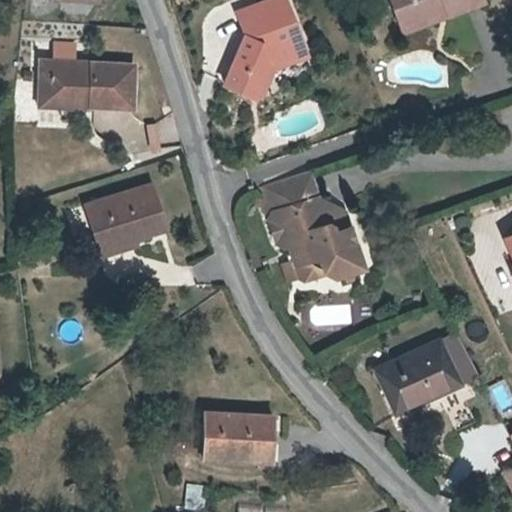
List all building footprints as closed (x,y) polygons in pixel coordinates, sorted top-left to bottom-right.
[(285,0),(264,0),(236,12),(245,34),(225,83),(254,96),(259,85),(266,82),(271,68),(302,56),(288,21),(293,19),(285,0)] [(442,2),(445,11),(472,0),(390,0),(398,20),(442,2)] [(402,28),(445,11),(442,2),(398,20),(402,28)] [(51,95),(53,60),(42,59),(40,104),(91,107),(91,103),(91,97),(51,95)] [(91,97),(91,103),(132,106),(135,65),(53,60),(51,95),(91,97)] [(315,165),(274,179),(281,206),(279,207),(274,215),(280,238),(289,242),(293,242),(299,261),(322,254),(326,268),(337,274),(366,267),(349,206),(325,199),(315,165)] [(274,179),(265,183),(274,215),(279,207),(281,206),(274,179)] [(133,232),(135,237),(165,227),(152,184),(86,204),(98,243),(133,232)] [(137,243),(135,237),(133,232),(98,243),(101,254),(137,243)] [(477,370),(455,329),(440,336),(460,377),(477,370)] [(395,410),(461,380),(460,377),(440,336),(439,333),(373,365),(395,410)] [(261,439),(266,439),(266,416),(201,415),(201,460),(261,460),(261,439)] [(511,429),(505,433),(511,445),(511,466),(497,474),(507,494),(511,491),(511,429)] [(184,482),(182,508),(202,510),(205,484),(184,482)]
